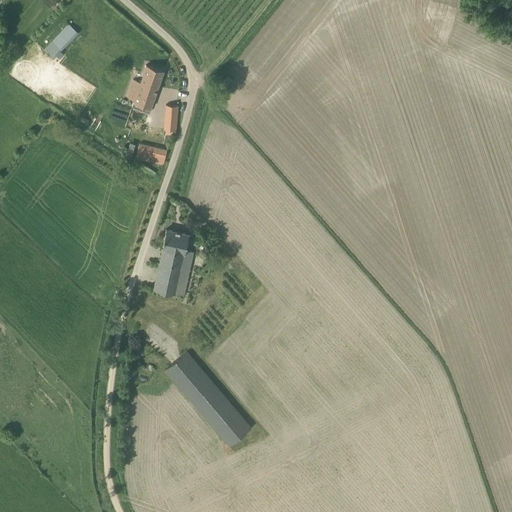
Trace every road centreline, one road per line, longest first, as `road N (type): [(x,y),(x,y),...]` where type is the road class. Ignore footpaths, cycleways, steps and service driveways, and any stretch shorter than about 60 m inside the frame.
road 1 (unclassified): [(111,375),(119,322),(192,92),(176,47),(123,0)]
road 2 (track): [(121,511),(106,447),(111,375)]
